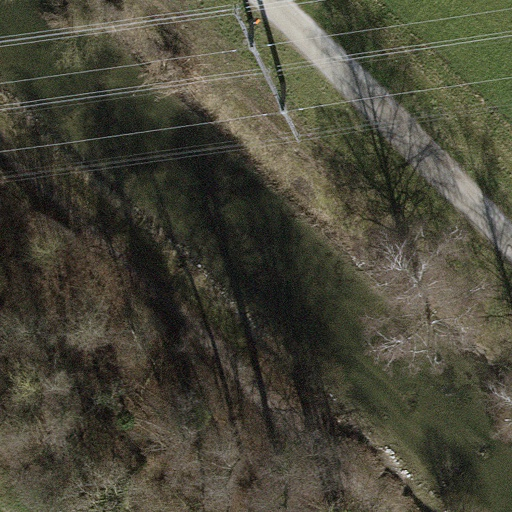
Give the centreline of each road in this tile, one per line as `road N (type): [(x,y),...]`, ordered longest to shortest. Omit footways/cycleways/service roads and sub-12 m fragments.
road 1 (track): [(394,511),(248,365),(0,141)]
road 2 (track): [(262,0),(511,229)]
